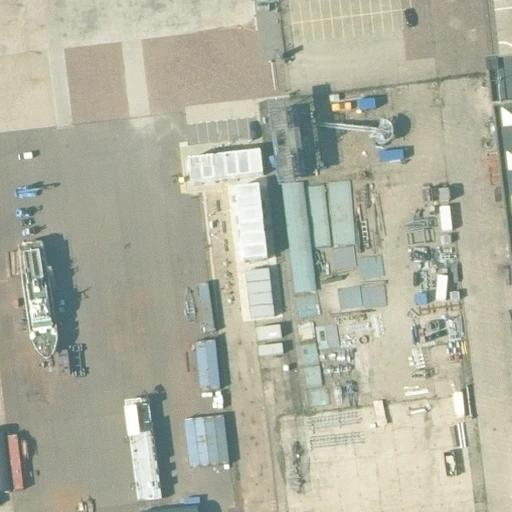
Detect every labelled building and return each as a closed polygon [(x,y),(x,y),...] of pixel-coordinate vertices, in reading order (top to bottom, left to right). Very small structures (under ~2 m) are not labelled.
[(511,74),(500,76),(489,77),(511,268),(511,74)] [(259,154),(186,163),(189,186),(262,177),(259,154)] [(258,188),(234,191),(242,264),(266,261),(258,188)] [(267,272),(244,275),(249,323),(273,320),(267,272)] [(310,287),(359,283),(358,274),(310,277),(310,287)]
